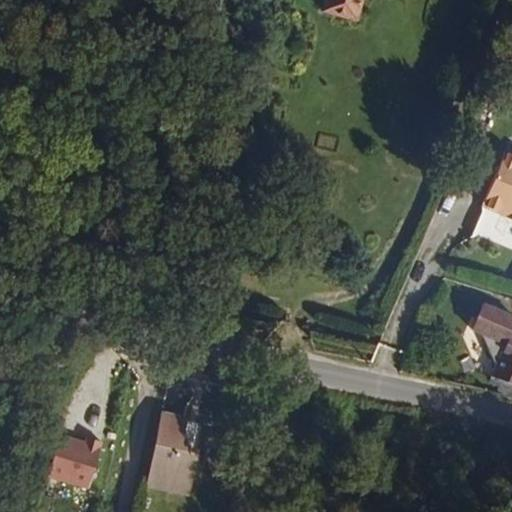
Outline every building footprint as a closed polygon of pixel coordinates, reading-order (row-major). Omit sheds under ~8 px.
[(345,85),(358,33),(355,32),(362,0),(320,0),(315,22),(326,25),(313,78),(345,85)] [(511,246),(511,153),(505,151),(483,203),(489,205),(477,231),(511,246)] [(511,346),(506,344),(511,328),(511,316),(482,304),(471,330),(481,333),(496,367),(496,369),(492,380),(492,383),(501,387),(500,389),(500,390),(507,393),(507,392),(511,393),(511,346)] [(184,420),(161,415),(154,450),(155,450),(147,485),(187,494),(194,458),(176,454),(184,420)] [(100,442),(52,432),(42,481),(89,491),(100,442)]
